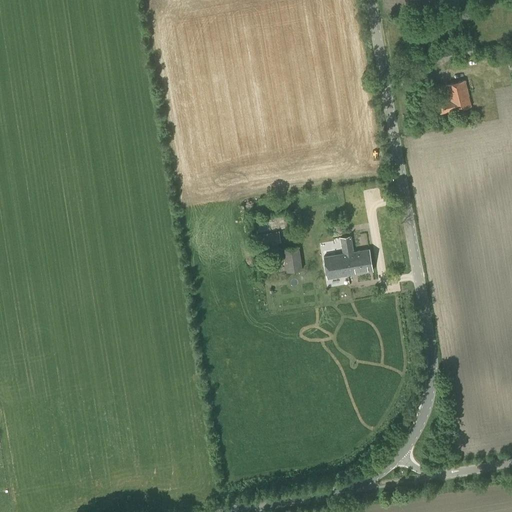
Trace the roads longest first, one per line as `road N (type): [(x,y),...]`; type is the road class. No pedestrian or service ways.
road 1 (tertiary): [(400,456),(420,430),(435,365),(371,0)]
road 2 (tertiary): [(234,511),(367,481),(400,456)]
